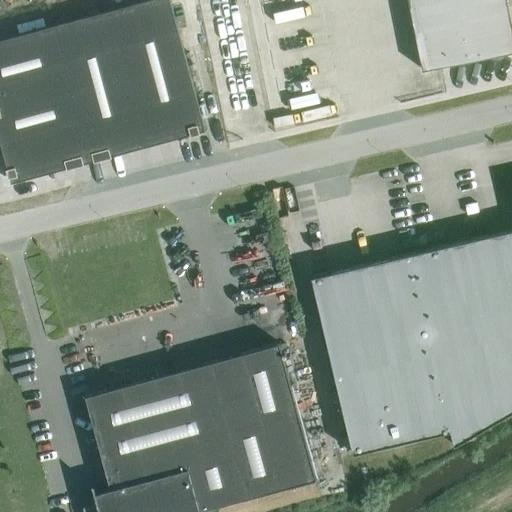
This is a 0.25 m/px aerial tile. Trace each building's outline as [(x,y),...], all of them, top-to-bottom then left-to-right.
[(201,110),(170,0),(144,0),(107,10),(144,146),(188,134),(187,133),(204,128),(199,111),(201,110)] [(511,23),(507,0),(409,0),(423,69),(511,51),(511,23)] [(54,171),(144,146),(107,10),(49,26),(62,74),(76,123),(39,133),(49,171),(53,169),(54,171)] [(0,90),(62,74),(49,26),(0,39),(0,90)] [(76,123),(62,74),(0,90),(0,138),(1,143),(39,133),(76,123)] [(49,171),(39,133),(1,143),(7,164),(8,164),(13,180),(49,171)] [(511,411),(511,229),(312,276),(354,453),(451,430),(455,445),(511,411)] [(280,342),(86,395),(115,500),(100,504),(97,492),(95,492),(98,504),(96,505),(97,511),(201,511),(201,510),(317,478),(280,342)]
